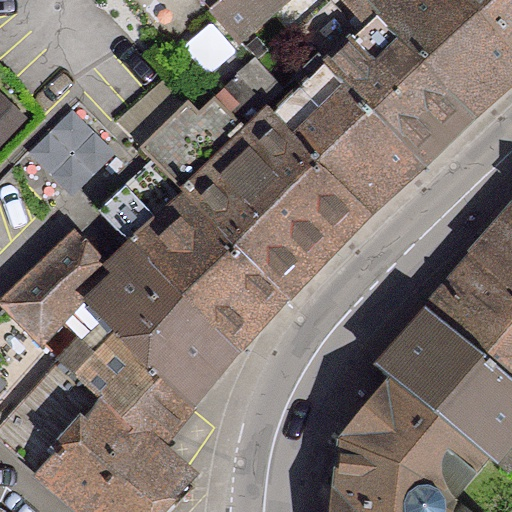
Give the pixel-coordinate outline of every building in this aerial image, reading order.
[(221,0),(210,10),(237,41),(283,0),(221,0)] [(420,165),(471,116),(364,0),(343,0),(367,26),(329,61),(420,165)] [(511,78),(511,52),(460,0),(364,0),(471,116),(511,78)] [(511,0),(460,0),(511,52),(511,0)] [(420,165),(329,61),(326,64),(323,64),(315,56),(303,67),(313,77),(299,91),(298,90),(272,117),(364,216),(420,165)] [(255,60),(236,76),(236,78),(264,107),(283,90),(255,60)] [(284,299),(364,216),(272,117),(266,109),(264,107),(236,78),(199,115),(188,104),(141,150),(153,162),(190,199),(188,201),(284,299)] [(0,98),(0,140),(21,119),(1,98),(0,98)] [(115,159),(77,119),(37,158),(75,198),(115,159)] [(239,349),(284,299),(188,201),(190,199),(153,162),(99,213),(131,247),(239,349)] [(511,223),(480,260),(511,287),(511,223)] [(106,269),(75,235),(2,305),(40,343),(59,322),(83,296),(106,269)] [(239,349),(131,247),(106,269),(83,296),(121,338),(190,407),(239,349)] [(511,287),(480,260),(383,371),(489,458),(511,431),(511,287)] [(157,447),(190,407),(121,338),(83,296),(59,322),(79,341),(59,361),(78,379),(157,447)] [(157,447),(78,379),(76,380),(57,365),(0,429),(0,439),(74,504),(85,511),(148,511),(184,472),(157,447)] [(392,382),(342,444),(334,511),(459,511),(448,502),(483,460),(486,462),(489,458),(383,371),(381,373),(392,382)]
